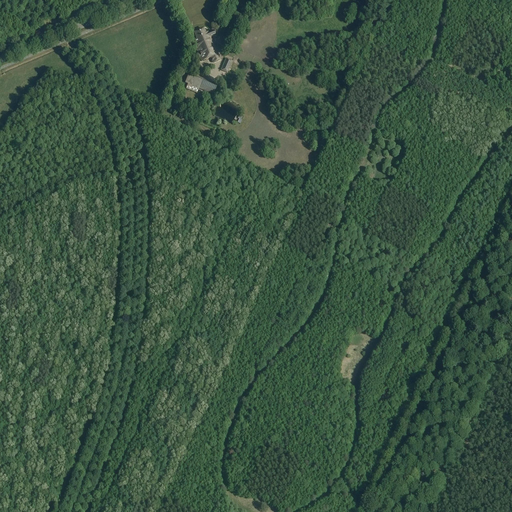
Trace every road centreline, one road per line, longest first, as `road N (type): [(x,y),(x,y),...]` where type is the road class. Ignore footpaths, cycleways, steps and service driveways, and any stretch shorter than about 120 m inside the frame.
road 1 (track): [(497,238),(367,511)]
road 2 (track): [(428,511),(511,339)]
road 3 (tertiary): [(0,60),(143,0)]
